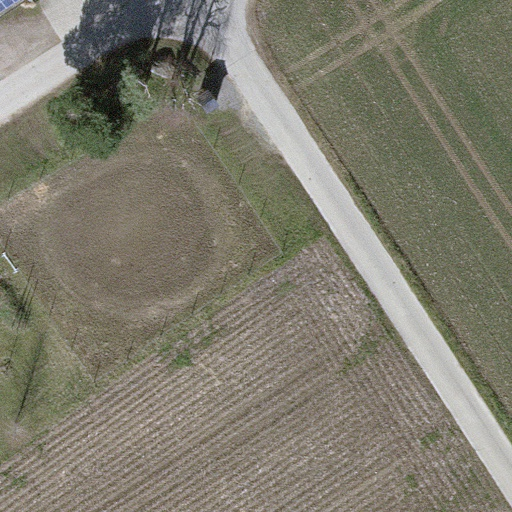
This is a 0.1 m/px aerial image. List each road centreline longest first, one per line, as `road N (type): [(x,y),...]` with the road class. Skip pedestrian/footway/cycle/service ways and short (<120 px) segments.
road 1 (unclassified): [(224,0),(511,455)]
road 2 (unclassified): [(0,93),(149,0)]
